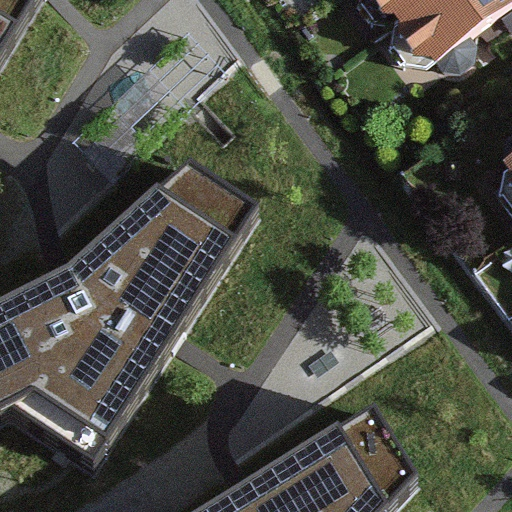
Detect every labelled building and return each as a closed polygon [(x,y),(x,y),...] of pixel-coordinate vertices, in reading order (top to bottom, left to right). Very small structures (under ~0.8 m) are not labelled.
[(0,0),(0,65),(36,0),(0,0)] [(380,0),(393,17),(417,0),(380,0)] [(423,59),(505,0),(417,0),(393,17),(423,59)] [(254,209),(189,168),(69,277),(0,311),(0,414),(12,409),(92,460),(254,209)] [(338,391),(239,454),(257,482),(356,419),(338,391)] [(381,511),(414,478),(372,413),(212,511),(381,511)]
